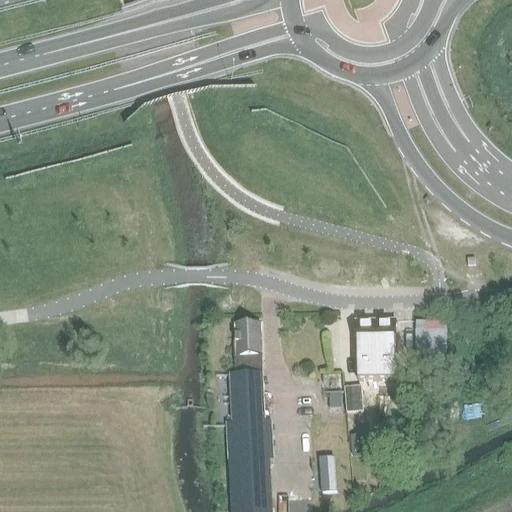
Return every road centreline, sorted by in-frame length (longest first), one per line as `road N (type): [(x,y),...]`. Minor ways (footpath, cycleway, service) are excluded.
road 1 (unclassified): [(222,277),(336,302),(511,300)]
road 2 (tertiary): [(369,76),(430,180),(511,238)]
road 3 (trunk): [(0,119),(191,66)]
road 4 (trunk): [(177,18),(0,66)]
